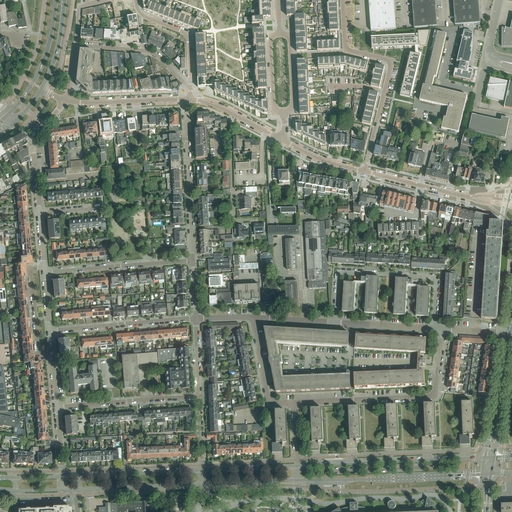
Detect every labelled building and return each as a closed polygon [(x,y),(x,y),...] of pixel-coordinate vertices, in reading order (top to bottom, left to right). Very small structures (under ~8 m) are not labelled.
[(3,0),(5,5),(8,21),(9,27),(18,26),(16,17),(15,12),(14,12),(12,2),(12,1),(11,0),(3,0)] [(147,0),(145,0),(142,1),(143,9),(147,11),(151,0),(150,1),(148,0),(147,0)] [(151,0),(147,11),(152,13),(156,2),(155,2),(151,0)] [(382,10),(381,0),(369,1),(370,11),(382,10)] [(395,9),(394,0),(381,0),(382,10),(395,9)] [(156,2),(152,13),(157,15),(161,4),(157,3),(156,2)] [(480,13),(479,3),(466,4),(467,14),(480,13)] [(161,4),(157,15),(162,17),(166,6),(165,7),(161,5),(161,4)] [(467,14),(466,4),(454,5),(454,15),(467,14)] [(166,6),(162,17),(167,19),(171,8),(167,7),(166,6)] [(437,16),(436,6),(424,7),(425,17),(437,16)] [(425,17),(424,7),(413,8),(413,18),(425,17)] [(171,8),(167,19),(172,20),(176,11),(171,9),(171,8)] [(396,19),(395,9),(382,10),(383,20),(396,19)] [(383,20),(382,10),(370,11),(370,21),(383,20)] [(176,11),(172,20),(177,22),(181,12),(180,13),(176,11)] [(181,12),(177,22),(182,24),(186,14),(185,14),(181,12)] [(480,23),(480,13),(467,14),(468,24),(480,23)] [(186,14),(182,24),(187,26),(191,16),(187,14),(186,14)] [(468,24),(467,14),(454,15),(455,25),(468,24)] [(24,15),(16,17),(18,26),(18,29),(26,28),(24,15)] [(136,15),(127,17),(129,30),(138,28),(136,15)] [(191,16),(187,26),(192,28),(196,18),(195,18),(191,16)] [(437,26),(437,16),(425,17),(426,27),(437,26)] [(426,27),(425,17),(413,18),(414,28),(426,27)] [(196,18),(192,28),(198,30),(202,20),(197,18),(196,18)] [(396,29),(396,19),(383,20),(384,30),(396,29)] [(384,30),(383,20),(370,21),(371,31),(384,30)] [(502,28),(502,46),(511,46),(511,20),(510,29),(506,28),(506,27),(505,27),(505,29),(502,29),(502,28)] [(111,24),(109,41),(120,41),(118,32),(117,31),(116,26),(113,26),(114,23),(110,23),(111,24)] [(141,28),(138,28),(139,32),(141,45),(147,45),(146,36),(145,36),(142,36),(141,31),(141,28)] [(92,39),(102,40),(102,30),(93,29),(93,30),(92,39)] [(124,30),(117,31),(118,32),(120,41),(121,42),(121,43),(126,44),(124,30)] [(127,30),(124,30),(126,44),(127,44),(132,44),(130,33),(127,34),(127,30)] [(416,37),(371,39),(372,49),(426,46),(430,30),(418,31),(418,35),(416,35),(416,37)] [(149,37),(146,36),(147,45),(151,47),(154,39),(156,32),(152,31),(149,37)] [(160,37),(156,48),(160,50),(163,43),(164,39),(166,34),(162,32),(160,37)] [(424,84),(420,100),(436,104),(448,107),(446,118),(444,118),(441,129),(458,133),(467,96),(452,92),(439,89),(432,87),(434,77),(436,77),(446,35),(438,33),(426,82),(424,81),(424,84)] [(473,37),(473,35),(464,33),(457,63),(460,64),(458,70),(465,71),(465,70),(466,70),(466,68),(469,69),(469,66),(470,65),(470,63),(471,60),(471,55),(472,53),(472,51),(472,47),(473,46),(473,43),(473,39),(473,37)] [(154,39),(151,47),(156,48),(160,37),(158,36),(157,40),(154,39)] [(12,54),(6,39),(0,40),(3,49),(6,57),(9,56),(12,54)] [(168,44),(161,51),(165,54),(173,45),(170,42),(168,44)] [(173,45),(165,54),(168,57),(174,51),(172,50),(175,47),(173,45)] [(79,49),(75,83),(75,84),(76,84),(76,85),(77,86),(78,86),(79,86),(80,85),(86,91),(93,93),(92,87),(92,78),(92,79),(88,75),(92,70),(92,67),(91,67),(92,51),(79,49)] [(174,51),(168,57),(171,61),(171,60),(177,55),(175,53),(178,50),(176,49),(174,51)] [(405,52),(395,95),(410,98),(420,55),(405,52)] [(124,69),(123,55),(122,54),(116,53),(118,67),(118,71),(124,70),(124,69)] [(139,63),(138,55),(135,55),(130,54),(132,60),(134,69),(143,68),(142,62),(139,63)] [(146,67),(144,56),(138,55),(139,63),(142,62),(143,68),(146,67)] [(160,68),(159,62),(158,61),(150,58),(150,59),(151,63),(152,64),(151,64),(154,72),(160,70),(160,68)] [(168,80),(174,78),(173,77),(159,62),(160,68),(160,70),(165,90),(171,91),(168,80)] [(362,62),(360,72),(365,74),(368,63),(362,62)] [(159,90),(154,72),(151,64),(150,64),(150,66),(147,67),(149,76),(152,76),(153,79),(150,80),(153,91),(159,90)] [(474,70),(469,69),(466,68),(466,70),(465,70),(465,71),(458,70),(455,69),(453,77),(463,80),(466,81),(466,80),(471,82),(474,70)] [(165,90),(160,70),(154,72),(159,90),(165,90)] [(131,79),(131,82),(134,90),(139,88),(136,78),(137,78),(135,71),(132,72),(134,79),(131,79)] [(150,80),(149,77),(146,77),(147,80),(140,81),(140,79),(137,80),(140,88),(140,91),(153,91),(150,80)] [(181,85),(174,78),(168,80),(171,91),(178,92),(181,85)] [(511,82),(510,82),(510,81),(510,82),(490,78),(488,86),(488,87),(488,88),(486,98),(505,102),(504,107),(511,109),(511,107),(511,82)] [(134,90),(131,82),(128,82),(128,80),(126,80),(126,92),(134,92),(134,90)] [(367,91),(366,96),(377,99),(378,93),(367,91)] [(196,129),(193,130),(193,133),(194,132),(195,135),(193,135),(193,138),(195,138),(195,141),(193,141),(193,144),(195,144),(195,147),(194,147),(194,150),(195,150),(195,153),(194,153),(194,155),(196,155),(196,159),(207,158),(205,128),(214,127),(214,130),(220,130),(220,133),(226,132),(226,121),(223,121),(223,120),(220,120),(220,119),(217,119),(217,117),(214,117),(214,116),(211,116),(211,114),(208,115),(208,113),(196,114),(197,123),(196,123),(196,129)] [(176,115),(168,115),(169,131),(178,131),(177,116),(176,115)] [(468,131),(505,139),(509,119),(502,117),(502,118),(503,118),(502,122),(472,115),(468,131)] [(167,116),(157,116),(157,126),(167,126),(167,116)] [(361,117),(363,118),(362,123),(371,125),(372,120),(361,117)] [(134,119),(127,120),(128,132),(136,131),(136,134),(138,133),(138,131),(138,121),(135,121),(134,119)] [(118,121),(112,121),(113,129),(114,134),(117,133),(117,135),(118,145),(121,145),(121,143),(121,142),(118,121)] [(302,121),(293,122),(293,125),(296,125),(296,131),(297,133),(302,135),(302,125),(302,121)] [(98,139),(102,165),(102,167),(107,167),(104,140),(106,139),(106,137),(112,136),(113,137),(112,137),(112,138),(113,138),(113,139),(114,139),(114,134),(113,129),(111,130),(110,122),(104,122),(101,123),(100,123),(102,138),(98,139)] [(84,125),(83,125),(86,145),(91,145),(90,140),(97,139),(96,124),(95,124),(94,123),(92,123),(92,124),(87,124),(86,124),(85,124),(84,125)] [(55,138),(61,137),(60,129),(48,131),(49,139),(50,144),(56,143),(55,138)] [(388,138),(391,139),(392,133),(384,132),(383,137),(382,136),(380,144),(377,143),(374,155),(375,156),(377,157),(377,156),(380,157),(385,137),(388,138)] [(22,147),(27,144),(27,137),(23,134),(13,139),(20,152),(24,150),(22,147)] [(364,153),(368,135),(365,134),(363,140),(359,139),(357,151),(357,152),(360,153),(361,152),(364,153)] [(474,148),(477,138),(464,135),(461,145),(470,147),(474,148)] [(243,137),(232,138),(232,151),(243,151),(243,154),(248,154),(248,163),(235,163),(235,170),(254,169),(254,161),(255,161),(255,160),(259,160),(258,148),(258,144),(254,144),(254,141),(244,142),(243,137)] [(351,137),(351,150),(353,150),(353,151),(356,152),(356,151),(357,151),(359,139),(356,138),(351,137)] [(389,148),(390,147),(386,146),(388,138),(385,137),(380,157),(383,157),(384,158),(386,159),(386,158),(387,158),(389,148)] [(20,152),(13,139),(7,142),(12,152),(15,151),(16,154),(22,164),(25,163),(21,154),(20,152)] [(12,152),(7,142),(1,145),(9,160),(10,163),(12,166),(15,171),(18,170),(14,161),(14,162),(11,157),(10,154),(13,153),(12,152)] [(9,160),(1,145),(0,146),(0,159),(0,160),(3,158),(5,162),(9,160)] [(410,159),(408,165),(416,167),(416,166),(421,168),(425,153),(414,151),(415,150),(416,146),(413,145),(411,155),(410,154),(409,159),(410,159)] [(467,158),(470,147),(461,145),(458,156),(467,158)] [(401,151),(402,151),(403,147),(401,146),(400,149),(399,149),(398,150),(395,150),(392,160),(395,161),(396,160),(398,161),(401,151)] [(27,148),(24,150),(20,152),(21,154),(25,163),(28,161),(27,148)] [(436,154),(431,153),(425,177),(430,178),(434,162),(436,154)] [(450,164),(444,163),(446,156),(441,155),(439,163),(435,180),(448,183),(449,177),(447,176),(450,164)] [(435,180),(439,163),(434,162),(430,178),(435,180)] [(180,170),(180,163),(165,163),(164,163),(164,171),(180,170)] [(462,178),(464,168),(461,167),(461,166),(461,165),(460,164),(460,163),(459,163),(458,163),(457,164),(456,164),(456,165),(456,166),(455,166),(453,176),(459,177),(459,178),(461,178),(462,178)] [(196,165),(197,173),(197,175),(206,175),(206,174),(209,174),(209,172),(209,171),(206,171),(206,164),(196,165)] [(465,167),(464,168),(462,178),(462,179),(466,180),(466,179),(469,180),(471,171),(472,171),(472,169),(465,167)] [(492,171),(486,170),(474,167),(471,180),(474,180),(474,181),(475,181),(476,182),(477,182),(478,182),(484,183),(485,179),(490,180),(492,171)] [(64,169),(47,171),(46,171),(46,180),(65,178),(64,169)] [(214,175),(214,172),(214,171),(209,172),(209,174),(206,174),(206,175),(197,175),(197,180),(207,179),(211,179),(211,176),(214,175)] [(279,172),(273,172),(273,180),(279,180),(279,185),(283,185),(283,183),(284,183),(284,182),(289,182),(289,172),(279,172)] [(301,174),(297,173),(297,181),(299,181),(299,183),(297,182),(297,187),(305,188),(308,175),(301,174)] [(16,175),(10,178),(11,178),(13,183),(19,180),(16,175)] [(312,190),(315,176),(308,175),(305,188),(305,192),(305,196),(311,195),(312,190)] [(319,191),(321,177),(315,176),(312,190),(319,191)] [(325,192),(328,178),(321,177),(319,191),(318,192),(318,196),(325,197),(325,194),(325,192)] [(13,183),(11,178),(10,178),(4,181),(7,187),(13,183)] [(332,193),(334,180),(328,178),(325,192),(332,193)] [(207,187),(207,179),(197,180),(198,187),(201,187),(207,187)] [(339,194),(341,181),(334,180),(332,193),(339,194)] [(348,189),(348,182),(341,181),(339,194),(346,195),(345,199),(348,199),(348,189)] [(104,196),(104,193),(103,185),(99,185),(100,189),(93,190),(94,198),(97,197),(97,198),(100,198),(100,197),(101,197),(104,196)] [(388,207),(391,196),(392,192),(384,190),(383,192),(383,194),(380,205),(388,207)] [(250,209),(250,197),(257,197),(257,192),(245,192),(245,197),(239,197),(239,210),(250,209)] [(409,196),(392,192),(391,196),(388,207),(405,211),(409,196)] [(57,201),(56,193),(47,194),(48,202),(53,201),(53,202),(55,202),(56,201),(57,201)] [(366,201),(368,196),(361,194),(359,206),(358,206),(362,207),(361,210),(361,212),(360,211),(359,214),(361,215),(361,217),(362,212),(363,212),(363,213),(365,213),(365,211),(366,209),(365,209),(366,205),(367,205),(367,201),(366,201)] [(208,198),(198,199),(199,205),(209,205),(213,205),(213,200),(217,200),(217,198),(217,195),(208,195),(208,198)] [(366,205),(365,209),(366,209),(365,211),(365,213),(366,218),(366,224),(366,225),(369,225),(369,213),(367,213),(367,212),(368,208),(375,210),(375,209),(377,199),(377,198),(368,196),(366,201),(367,201),(367,205),(366,205)] [(416,200),(417,198),(409,196),(405,211),(413,213),(416,200)] [(429,213),(431,203),(429,203),(429,202),(427,201),(426,202),(423,201),(423,202),(421,212),(421,220),(424,220),(424,216),(429,216),(429,214),(429,213)] [(432,203),(431,203),(429,213),(429,214),(429,216),(429,222),(436,224),(436,215),(438,210),(436,210),(437,204),(434,204),(435,203),(434,203),(433,202),(432,203)] [(358,206),(359,206),(353,205),(354,213),(359,214),(358,218),(360,218),(361,217),(361,215),(359,214),(360,211),(361,212),(361,210),(362,207),(358,206)] [(445,219),(447,207),(447,206),(446,205),(445,205),(444,205),(444,206),(441,205),(438,219),(441,220),(441,218),(445,219)] [(451,222),(454,208),(453,208),(453,207),(451,207),(447,207),(445,219),(444,221),(443,226),(446,227),(447,221),(451,222)] [(458,223),(461,210),(455,209),(452,222),(449,235),(453,236),(456,223),(458,223)] [(464,226),(468,211),(461,210),(458,223),(459,224),(459,223),(461,224),(460,226),(464,226)] [(473,225),(476,213),(475,213),(468,211),(464,226),(464,229),(468,230),(469,224),(473,225)] [(489,223),(489,216),(476,213),(473,225),(474,225),(474,226),(474,227),(482,228),(487,228),(488,223),(489,223)] [(106,230),(105,219),(101,220),(101,219),(98,219),(97,219),(95,219),(95,220),(94,220),(95,227),(101,227),(102,230),(106,230)] [(48,222),(48,227),(48,229),(47,229),(47,231),(59,230),(58,221),(48,222)] [(327,266),(325,230),(325,222),(305,223),(308,281),(309,281),(309,283),(308,283),(309,289),(326,288),(326,282),(328,282),(327,266)] [(497,320),(503,234),(503,223),(490,222),(490,223),(489,223),(488,223),(487,228),(481,319),(485,319),(497,320)] [(264,224),(254,225),(255,234),(255,233),(264,232),(264,233),(264,224)] [(237,226),(235,227),(236,235),(233,235),(233,238),(243,238),(243,236),(248,235),(248,229),(243,230),(243,226),(241,226),(241,225),(237,225),(237,226)] [(174,234),(175,238),(184,238),(183,230),(180,231),(179,226),(161,226),(161,230),(163,230),(166,230),(167,230),(167,234),(174,234)] [(443,229),(429,226),(429,245),(431,245),(431,240),(440,242),(443,229)] [(298,235),(298,227),(273,227),(273,235),(298,235)] [(60,238),(59,230),(47,231),(48,232),(49,232),(49,239),(60,238)] [(459,233),(454,253),(459,254),(463,234),(459,233)] [(184,245),(184,243),(184,238),(175,238),(170,238),(170,253),(181,252),(180,246),(184,245)] [(294,239),(285,239),(287,270),(296,269),(294,239)] [(104,246),(98,246),(98,249),(99,257),(99,258),(100,259),(102,259),(103,258),(103,256),(105,256),(104,251),(106,251),(107,250),(107,245),(106,245),(103,245),(104,246)] [(212,251),(212,248),(201,249),(201,255),(210,254),(210,257),(214,257),(223,257),(223,254),(222,254),(214,254),(214,251),(212,251)] [(242,248),(234,248),(235,256),(243,255),(242,248)] [(329,250),(329,254),(329,263),(338,263),(338,254),(338,250),(329,250)] [(262,255),(260,255),(260,261),(261,261),(261,265),(273,264),(273,253),(269,254),(270,255),(266,255),(266,254),(262,254),(262,255)] [(214,260),(208,260),(208,261),(208,266),(208,267),(209,272),(231,271),(230,261),(234,261),(234,256),(228,256),(229,259),(223,259),(223,257),(214,257),(214,260)] [(444,270),(445,261),(446,261),(448,259),(448,258),(440,256),(439,260),(439,269),(444,270)] [(26,270),(25,264),(21,264),(15,265),(16,272),(26,271),(26,270)] [(159,281),(158,271),(152,272),(152,275),(150,275),(150,282),(153,282),(153,281),(159,281)] [(450,273),(450,274),(446,274),(446,280),(455,280),(458,280),(458,275),(458,274),(458,273),(457,272),(456,272),(451,272),(450,273)] [(139,283),(139,276),(136,276),(136,273),(130,274),(131,286),(137,286),(136,284),(139,283)] [(131,286),(130,274),(125,274),(125,277),(122,278),(123,285),(125,284),(126,287),(131,287),(131,286)] [(266,288),(266,279),(265,274),(262,274),(264,292),(265,306),(272,305),(271,293),(269,293),(269,291),(268,291),(266,288)] [(209,275),(209,277),(209,278),(209,279),(209,287),(223,286),(223,275),(209,275)] [(379,277),(363,276),(363,278),(362,278),(361,283),(366,283),(368,283),(366,313),(364,313),(377,314),(379,277)] [(413,286),(413,285),(413,281),(411,281),(411,279),(396,278),(393,315),(406,316),(406,315),(405,315),(407,285),(408,285),(408,286),(413,286)] [(285,281),(286,295),(287,305),(287,307),(299,307),(297,280),(285,281)] [(63,281),(53,281),(54,290),(64,289),(63,281)] [(183,283),(182,281),(176,281),(176,284),(177,284),(177,289),(186,289),(186,283),(183,283)] [(357,283),(355,283),(344,282),(342,312),(355,313),(355,312),(354,312),(355,283),(357,284),(357,283)] [(234,286),(235,289),(235,302),(240,302),(240,303),(243,303),(243,302),(253,301),(253,302),(255,302),(255,301),(260,301),(260,285),(234,286)] [(428,317),(430,288),(418,287),(417,287),(419,287),(417,316),(416,316),(428,317)] [(65,297),(64,289),(54,290),(55,298),(65,297)] [(186,294),(186,289),(177,289),(177,295),(176,295),(176,298),(177,298),(177,297),(183,297),(183,294),(186,294)] [(235,302),(235,289),(228,289),(210,290),(210,296),(210,305),(232,304),(235,304),(235,302)] [(466,289),(465,313),(471,314),(473,289),(466,289)] [(286,295),(278,295),(279,305),(287,305),(286,295)] [(161,313),(160,304),(159,304),(159,301),(159,300),(154,301),(154,302),(154,304),(152,304),(152,311),(155,311),(155,314),(161,313)] [(187,308),(187,302),(178,303),(178,306),(175,308),(175,311),(179,311),(179,308),(187,308)] [(141,312),(140,305),(137,305),(137,306),(132,307),(133,316),(139,315),(138,312),(141,312)] [(133,316),(132,307),(127,307),(127,306),(124,306),(124,308),(124,313),(127,313),(127,316),(133,316)] [(351,389),(350,376),(282,379),(279,364),(283,364),(281,356),(278,357),(276,343),(274,343),(274,342),(348,346),(349,333),(264,328),(274,380),(274,381),(276,393),(351,389)] [(232,336),(229,337),(230,339),(233,339),(233,337),(244,335),(243,329),(235,331),(236,334),(232,335),(232,336)] [(425,353),(426,338),(357,334),(356,333),(355,348),(420,352),(420,353),(421,353),(424,353),(425,353)] [(69,339),(58,340),(59,348),(69,347),(69,339)] [(246,347),(245,341),(237,343),(238,346),(233,347),(234,348),(230,348),(231,351),(234,350),(234,349),(236,349),(246,347)] [(70,355),(69,347),(59,348),(60,356),(70,355)] [(159,350),(157,350),(157,353),(158,363),(167,363),(166,360),(179,360),(180,366),(180,369),(177,369),(175,369),(173,369),(166,370),(167,390),(174,389),(174,388),(178,388),(182,387),(182,389),(189,388),(188,368),(188,367),(188,364),(187,361),(187,359),(189,359),(189,354),(189,351),(188,348),(180,349),(179,349),(159,350)] [(150,353),(121,356),(124,389),(134,388),(136,387),(136,388),(139,388),(137,364),(158,363),(157,353),(153,353),(150,353)] [(34,362),(34,361),(34,356),(33,356),(33,355),(24,356),(24,363),(30,363),(34,362)] [(73,369),(68,369),(69,377),(71,394),(78,393),(77,385),(81,385),(83,385),(83,387),(85,387),(85,385),(87,384),(90,384),(91,392),(98,391),(97,382),(97,375),(96,366),(89,367),(88,367),(88,372),(81,373),(82,375),(77,376),(76,368),(73,369)] [(217,382),(217,380),(217,377),(215,377),(215,371),(207,372),(208,378),(210,378),(211,382),(217,382)] [(424,371),(423,371),(419,371),(419,372),(417,372),(415,373),(354,375),(355,389),(425,386),(424,371)] [(222,385),(222,382),(217,382),(211,382),(211,385),(208,385),(208,391),(216,391),(218,391),(218,385),(222,385)] [(448,382),(448,388),(451,388),(450,392),(455,393),(456,389),(457,383),(448,382)] [(480,386),(478,396),(482,397),(483,393),(487,394),(488,388),(480,386)] [(474,419),(473,402),(462,402),(463,419),(474,419)] [(436,420),(435,404),(424,404),(425,420),(436,420)] [(398,422),(397,405),(386,406),(387,422),(398,422)] [(360,423),(360,407),(349,407),(350,424),(360,423)] [(323,425),(322,408),(311,409),(312,425),(323,425)] [(285,426),(285,410),(274,410),(275,427),(285,426)] [(150,419),(150,411),(144,412),(144,415),(140,415),(140,421),(141,421),(142,426),(146,426),(146,423),(151,423),(150,419)] [(140,421),(140,415),(137,415),(136,412),(130,413),(131,421),(137,420),(137,421),(140,421)] [(0,426),(2,427),(2,426),(17,429),(16,432),(14,432),(13,436),(26,438),(25,430),(20,429),(22,419),(1,415),(0,415),(0,426)] [(79,434),(77,418),(77,417),(76,417),(65,417),(66,425),(65,425),(65,428),(66,428),(67,436),(78,435),(78,434),(79,434)] [(474,435),(474,419),(463,419),(463,435),(460,435),(460,445),(470,445),(470,438),(472,438),(472,435),(474,435)] [(426,437),(422,437),(422,446),(432,446),(432,440),(435,440),(435,436),(436,436),(436,420),(425,420),(426,437)] [(388,439),(384,439),(384,448),(394,448),(394,441),(395,441),(397,441),(397,438),(399,438),(398,422),(387,422),(388,439)] [(350,440),(346,440),(347,450),(357,449),(356,443),(357,443),(359,443),(359,440),(361,440),(360,423),(350,424),(350,440)] [(323,441),(323,425),(312,425),(312,442),(309,442),(309,451),(319,451),(319,444),(322,444),(321,441),(323,441)] [(286,443),(285,426),(275,427),(275,443),(271,443),(272,453),(282,452),(281,446),(284,446),(284,443),(286,443)] [(212,434),(206,434),(206,438),(213,438),(213,446),(213,456),(219,456),(219,455),(219,446),(219,442),(217,442),(217,434),(212,434)] [(184,446),(180,447),(180,457),(182,457),(185,457),(185,458),(190,458),(189,439),(196,439),(196,435),(184,435),(184,443),(184,446)] [(132,441),(127,442),(126,442),(127,461),(132,461),(132,459),(136,459),(136,449),(132,449),(132,441)] [(260,441),(254,441),(254,445),(254,454),(260,453),(260,450),(263,450),(263,442),(260,442),(260,441)] [(170,458),(169,447),(165,447),(165,445),(162,446),(162,447),(158,448),(158,458),(170,458)] [(173,447),(169,447),(170,458),(174,457),(176,457),(180,457),(180,447),(176,447),(176,445),(173,445),(173,447)] [(158,458),(158,448),(154,448),(154,446),(151,446),(151,448),(147,448),(147,458),(158,458)] [(34,454),(35,454),(35,447),(33,447),(33,449),(31,449),(30,452),(30,453),(27,453),(26,453),(26,464),(27,464),(28,464),(29,464),(33,464),(34,454)] [(44,464),(44,453),(42,453),(42,452),(39,452),(39,447),(35,447),(35,454),(38,454),(38,464),(41,464),(42,464),(44,464)] [(147,458),(147,448),(143,448),(143,447),(140,447),(140,448),(136,449),(136,459),(147,458)] [(118,449),(112,449),(112,451),(113,461),(119,461),(119,460),(120,460),(119,452),(118,452),(118,449)] [(77,462),(76,450),(67,451),(68,461),(71,461),(71,463),(77,462)] [(429,511),(429,508),(436,506),(428,498),(427,497),(427,499),(426,499),(421,502),(423,505),(424,507),(425,507),(425,509),(427,508),(427,511),(392,511),(392,510),(393,509),(394,509),(395,508),(395,507),(396,507),(396,506),(396,505),(396,504),(395,504),(395,503),(394,502),(393,502),(392,502),(391,502),(390,502),(389,503),(388,504),(388,505),(388,506),(388,507),(389,508),(389,509),(390,509),(391,509),(390,511),(363,511),(365,508),(358,507),(358,503),(350,503),(350,507),(349,507),(345,508),(341,510),(340,509),(336,511),(333,511),(429,511)] [(98,507),(98,511),(156,511),(157,505),(143,506),(143,502),(105,503),(105,507),(98,507)] [(511,511),(511,503),(501,504),(501,511),(511,511)]
